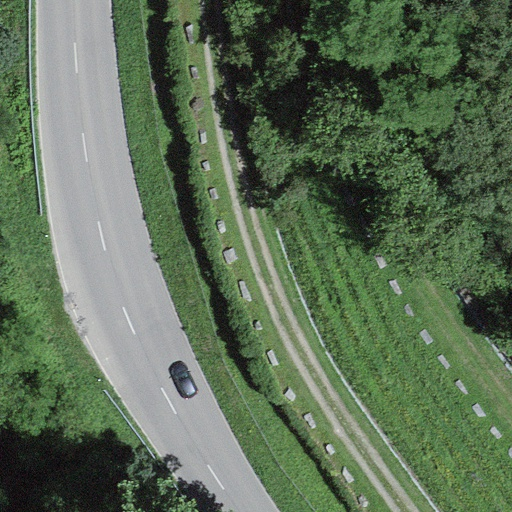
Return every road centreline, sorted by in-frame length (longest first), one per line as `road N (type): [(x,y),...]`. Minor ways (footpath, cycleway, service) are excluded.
road 1 (track): [(403,511),(308,377),(247,249),(219,139),(210,0)]
road 2 (secondary): [(234,511),(147,373),(108,281),(84,184),(70,0)]
